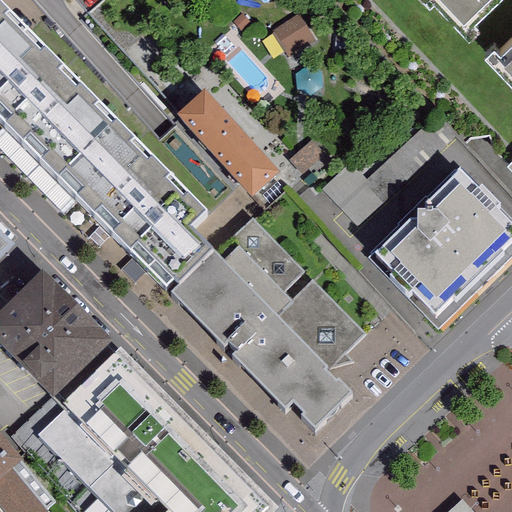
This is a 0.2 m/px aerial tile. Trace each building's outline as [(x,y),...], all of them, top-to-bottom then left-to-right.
[(419,0),(427,9),(432,4),(469,42),(477,35),(470,28),(499,0),(419,0)] [(0,15),(0,132),(57,191),(116,134),(0,15)] [(320,40),(309,21),(281,37),(292,56),(320,40)] [(511,45),(499,58),(493,51),(485,59),(511,87),(511,45)] [(203,89),(176,114),(251,197),(278,172),(203,89)] [(207,227),(116,134),(57,191),(165,301),(173,293),(178,299),(212,266),(209,263),(190,241),(207,227)] [(317,148),(299,157),(307,173),(325,164),(317,148)] [(480,201),(477,204),(457,183),(372,267),(438,334),(511,261),(511,240),(496,224),(500,220),(480,201)] [(250,223),(209,263),(212,266),(178,299),(170,307),(224,361),(227,358),(235,367),(231,370),(285,425),(293,417),(304,429),(301,432),(314,445),(352,407),(338,393),(336,396),(326,386),(329,384),(324,380),(365,340),(250,223)] [(0,230),(0,258),(15,245),(0,230)] [(110,341),(40,269),(0,308),(0,344),(52,398),(55,394),(104,347),(110,341)] [(111,354),(104,347),(55,394),(167,509),(164,511),(273,511),(277,508),(119,346),(111,354)] [(67,434),(59,430),(64,420),(41,409),(25,441),(40,449),(43,444),(58,452),(67,434)] [(0,507),(4,511),(43,511),(56,501),(20,459),(22,457),(0,431),(0,507)] [(447,511),(474,511),(462,499),(447,511)]
